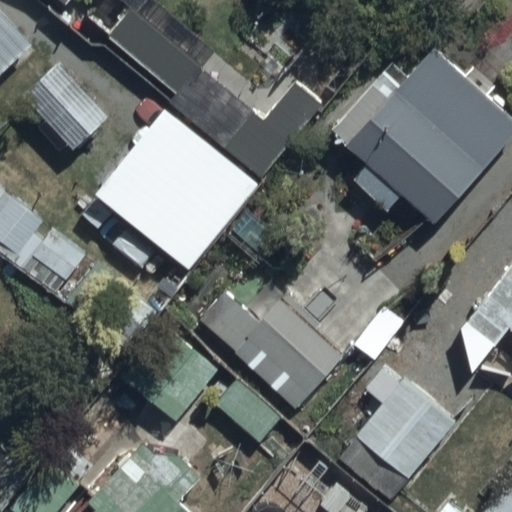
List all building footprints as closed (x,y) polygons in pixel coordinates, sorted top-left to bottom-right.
[(47,0),(59,10),(68,0),(103,0),(104,0),(127,0),(134,6),(139,0),(47,0)] [(131,11),(107,40),(176,98),(200,70),(131,11)] [(0,82),(35,51),(0,12),(0,82)] [(388,65),(325,135),(431,230),(511,140),(511,124),(430,51),(404,80),(388,65)] [(109,120),(54,64),(17,98),(71,156),(109,120)] [(242,168),(257,181),(321,109),(293,84),(261,120),(252,113),(219,150),(210,142),(188,167),(219,194),(242,168)] [(511,261),(437,352),(471,379),(509,333),(511,335),(511,261)] [(243,262),(189,321),(291,414),(345,355),(243,262)] [(157,328),(117,381),(174,425),(215,373),(157,328)] [(233,380),(212,409),(257,446),(280,419),(233,380)] [(452,423),(399,381),(334,463),(386,505),(452,423)] [(90,511),(178,511),(175,508),(203,478),(154,432),(84,506),(90,511)] [(10,504),(19,511),(57,511),(79,486),(47,460),(10,504)] [(511,511),(511,475),(479,511),(511,511)]
